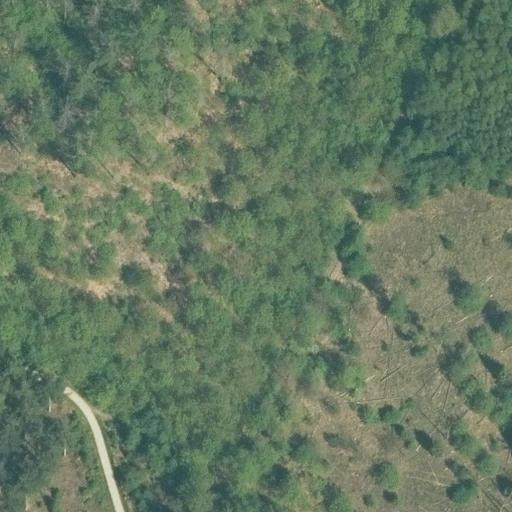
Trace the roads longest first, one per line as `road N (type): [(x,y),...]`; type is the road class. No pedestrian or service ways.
road 1 (track): [(221,478),(465,0)]
road 2 (track): [(83,407),(221,478)]
